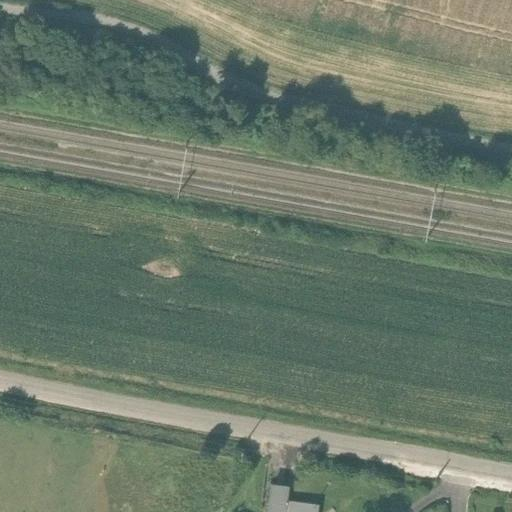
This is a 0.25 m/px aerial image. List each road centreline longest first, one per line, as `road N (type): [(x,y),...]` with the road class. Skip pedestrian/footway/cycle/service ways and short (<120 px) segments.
road 1 (track): [(511,145),(280,101),(220,80),(118,25),(0,9)]
road 2 (tertiary): [(0,383),(511,476)]
